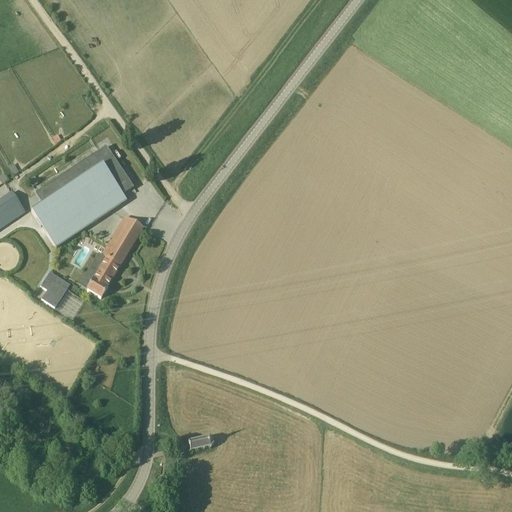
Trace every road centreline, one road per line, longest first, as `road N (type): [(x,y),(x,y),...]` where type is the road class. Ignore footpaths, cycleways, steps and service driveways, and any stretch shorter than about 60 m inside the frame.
road 1 (tertiary): [(149,356),(155,299),(179,235),(358,0)]
road 2 (track): [(511,475),(407,457),(246,384),(149,356)]
road 3 (track): [(192,215),(30,0)]
road 4 (tertiary): [(149,356),(147,456),(125,506)]
